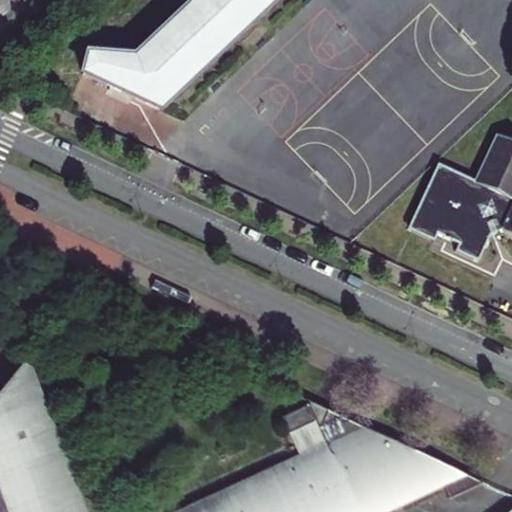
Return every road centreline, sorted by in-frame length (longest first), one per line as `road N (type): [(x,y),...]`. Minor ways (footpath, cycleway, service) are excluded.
road 1 (residential): [(511,375),(0,131)]
road 2 (residential): [(0,171),(511,411)]
